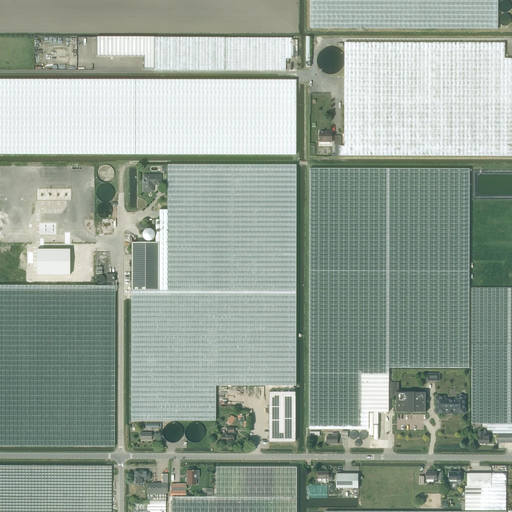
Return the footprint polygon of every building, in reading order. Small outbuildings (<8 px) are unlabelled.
[(498,29),(498,0),(310,0),(310,28),(498,29)] [(154,68),(154,38),(142,38),(142,41),(125,41),(125,37),(112,37),(111,56),(144,56),(144,68),(154,68)] [(225,38),(154,38),(154,68),(154,70),(224,71),(285,71),(285,59),(291,59),(292,38),(225,38)] [(511,156),(511,58),(505,59),(505,43),(345,43),(345,146),(341,146),(341,156),(511,156)] [(0,154),(296,155),(296,85),(296,80),(0,79),(0,154)] [(332,142),(332,132),(326,132),(320,132),(320,142),(332,142)] [(167,210),(167,290),(159,290),(131,290),(131,420),(215,421),(215,385),(296,385),(295,165),(257,165),(168,165),(167,210)] [(389,168),(310,168),(309,429),(361,429),(361,373),(389,373),(389,367),(469,368),(469,169),(389,168)] [(153,184),(154,184),(160,184),(160,176),(144,176),(144,181),(143,181),(143,182),(144,182),(144,186),(143,187),(143,189),(144,189),(144,191),(152,191),(152,186),(152,185),(153,184)] [(159,290),(167,290),(167,210),(159,210),(159,220),(155,220),(155,242),(131,242),(131,290),(159,290)] [(106,282),(114,282),(114,274),(106,274),(106,282)] [(0,285),(0,445),(113,446),(114,446),(115,289),(115,286),(94,286),(0,285)] [(511,287),(472,288),(472,424),(487,424),(511,423),(511,287)] [(389,373),(361,373),(361,429),(369,429),(369,412),(389,412),(389,398),(389,382),(389,373)] [(399,382),(389,382),(389,398),(396,398),(396,412),(408,412),(408,411),(414,411),(414,412),(426,412),(426,392),(414,392),(408,392),(399,392),(399,382)] [(295,392),(269,392),(269,442),(295,442),(295,392)] [(445,397),(437,397),(437,412),(445,412),(445,411),(457,411),(457,412),(465,412),(465,397),(457,397),(457,400),(445,400),(445,397)] [(231,415),(227,422),(231,425),(235,418),(231,415)] [(493,434),(497,434),(511,433),(511,423),(487,424),(487,430),(493,430),(493,434)] [(221,442),(233,442),(233,432),(233,428),(228,428),(228,434),(222,434),(221,442)] [(489,436),(485,436),(486,432),(479,432),(479,436),(478,444),(489,444),(489,436)] [(511,433),(497,434),(497,442),(511,442),(511,433)] [(337,444),(338,434),(332,434),(332,436),(327,436),(327,444),(337,444)] [(111,511),(111,466),(0,465),(0,511),(111,511)] [(185,484),(170,484),(170,490),(170,496),(170,497),(169,511),(295,511),(296,467),(287,467),(214,467),(213,497),(208,497),(185,497),(185,496),(185,490),(185,484)] [(142,485),(142,484),(146,484),(146,480),(150,480),(150,473),(146,473),(146,470),(134,470),(134,485),(142,485)] [(186,477),(185,477),(185,482),(186,482),(186,484),(194,484),(196,484),(196,478),(199,478),(199,470),(195,470),(186,470),(186,477)] [(332,480),(332,475),(329,475),(329,471),(318,471),(318,479),(329,479),(329,480),(332,480)] [(437,472),(426,472),(426,480),(434,480),(434,482),(437,483),(437,472)] [(461,472),(449,472),(449,480),(457,480),(457,483),(461,483),(461,472)] [(337,473),(336,484),(336,487),(359,487),(359,474),(337,473)] [(467,486),(465,486),(465,511),(506,511),(506,473),(467,473),(467,486)] [(162,483),(147,483),(147,493),(166,493),(167,493),(167,483),(167,474),(162,474),(162,483)] [(165,511),(166,493),(147,493),(147,497),(147,503),(131,503),(130,511),(165,511)]
